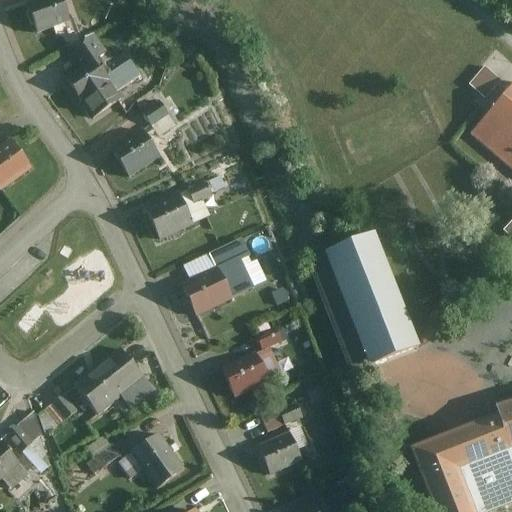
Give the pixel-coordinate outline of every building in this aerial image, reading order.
[(63,0),(46,0),(24,7),(33,35),(70,23),(63,0)] [(96,34),(67,53),(73,63),(64,69),(73,83),(97,67),(102,75),(107,72),(101,62),(110,56),(96,34)] [(89,124),(121,103),(102,75),(97,67),(73,83),(65,88),(89,124)] [(511,88),(475,133),(511,163),(511,88)] [(151,118),(162,137),(181,126),(169,107),(151,118)] [(160,160),(142,131),(110,152),(129,180),(160,160)] [(10,141),(0,148),(0,193),(32,169),(10,141)] [(179,197),(145,213),(160,245),(194,230),(179,197)] [(379,238),(309,266),(352,377),(431,347),(422,324),(414,327),(379,238)] [(221,271),(182,288),(196,321),(235,304),(221,271)] [(144,381),(121,353),(75,389),(97,418),(144,381)] [(254,353),(220,367),(233,400),(268,386),(254,353)] [(307,418),(301,400),(263,414),(270,432),(307,418)] [(511,511),(511,407),(504,410),(507,417),(420,449),(444,511),(511,511)] [(289,434),(256,448),(269,478),(302,463),(289,434)] [(185,470),(158,436),(129,458),(156,492),(185,470)] [(0,483),(20,465),(0,443),(0,483)] [(327,511),(322,497),(288,510),(288,511),(327,511)]
